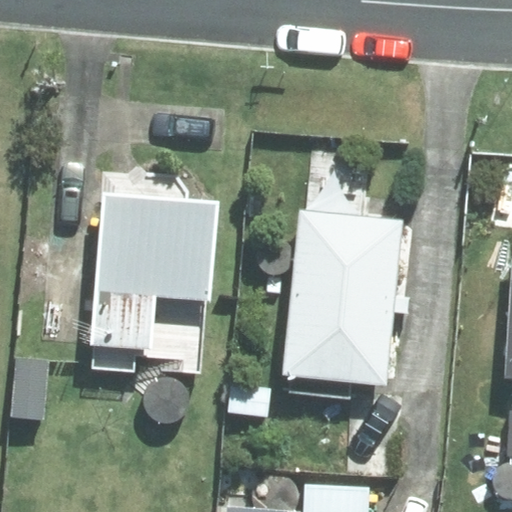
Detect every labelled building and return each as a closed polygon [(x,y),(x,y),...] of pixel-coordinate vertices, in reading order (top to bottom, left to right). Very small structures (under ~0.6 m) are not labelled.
[(95,179),(82,329),(145,334),(149,281),(204,286),(213,189),(95,179)] [(294,199),(275,357),(379,369),(397,211),(294,199)] [(500,361),(509,363),(504,449),(511,449),(511,243),(506,243),(500,361)] [(49,357),(14,356),(12,423),(47,425),(49,357)] [(365,426),(363,462),(389,464),(391,428),(365,426)]
